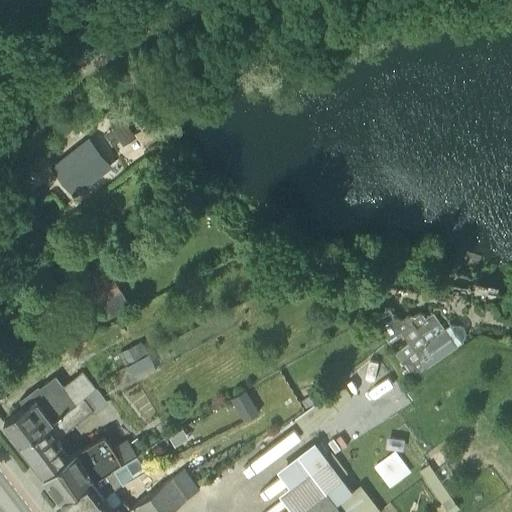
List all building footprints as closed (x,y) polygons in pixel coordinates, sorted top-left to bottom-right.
[(124,145),(137,136),(126,119),(112,128),(124,145)] [(54,166),(74,192),(100,172),(80,146),(54,166)] [(197,185),(206,176),(195,165),(186,173),(197,185)] [(41,223),(30,209),(11,224),(0,232),(0,234),(10,248),(22,238),(41,223)] [(129,307),(107,263),(55,288),(60,300),(84,289),(90,301),(83,304),(85,310),(100,303),(107,317),(129,307)] [(463,339),(462,337),(464,336),(464,334),(465,333),(465,331),(465,329),(465,328),(465,327),(464,325),(463,324),(461,323),(460,323),(459,322),(458,322),(456,322),(455,322),(454,322),(453,323),(452,323),(451,322),(444,326),(433,310),(424,316),(421,311),(419,311),(410,317),(410,319),(406,322),(390,313),(391,312),(386,306),(371,316),(376,323),(377,322),(388,338),(387,338),(389,342),(403,332),(409,340),(395,350),(413,375),(463,339)] [(125,366),(128,365),(148,353),(142,341),(118,353),(125,366)] [(150,352),(148,353),(128,365),(136,380),(157,369),(154,364),(156,363),(150,352)] [(22,445),(97,389),(83,371),(63,386),(69,395),(48,411),(38,396),(4,421),(22,445)] [(348,404),(354,399),(342,383),(298,416),(309,431),(347,402),(348,404)] [(97,389),(22,445),(45,476),(74,455),(59,435),(94,409),(97,413),(109,403),(98,388),(97,389)] [(246,419),(258,412),(246,390),(233,397),(246,419)] [(104,432),(74,455),(45,476),(63,500),(138,454),(145,449),(138,437),(131,442),(128,438),(113,447),(104,432)] [(297,454),(327,492),(343,479),(341,476),(327,457),(325,455),(315,440),(297,454)] [(138,454),(63,500),(64,502),(65,504),(66,506),(70,509),(72,511),(83,511),(107,494),(125,481),(121,474),(142,461),(138,454)] [(183,467),(173,475),(188,496),(199,487),(183,467)] [(167,511),(179,503),(164,482),(143,498),(125,511),(167,511)] [(107,494),(83,511),(125,511),(143,498),(137,490),(116,506),(107,494)] [(336,504),(327,492),(299,511),(369,511),(353,490),(336,504)]
